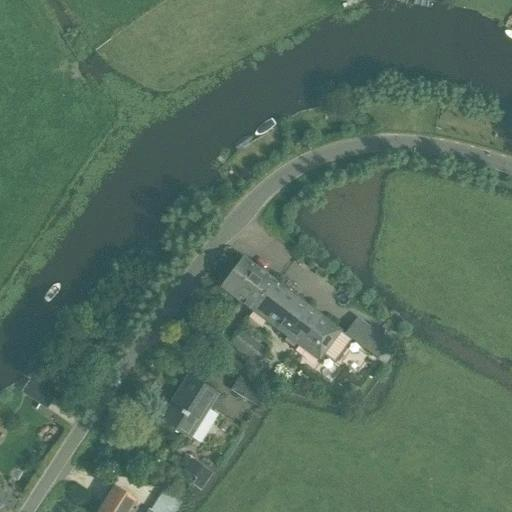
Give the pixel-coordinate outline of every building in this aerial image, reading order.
[(251,312),(273,282),(243,259),(221,289),(251,312)] [(273,282),(251,312),(318,361),(323,355),(334,364),(351,341),(344,336),(339,333),(340,332),(273,282)] [(377,361),(391,343),(357,318),(344,336),(351,341),(377,361)] [(255,363),(256,362),(265,350),(241,331),(231,344),(255,363)] [(241,373),(230,393),(253,405),(256,407),(267,388),(241,373)] [(190,440),(196,430),(216,396),(187,378),(160,422),(190,440)] [(213,475),(194,461),(181,479),(201,493),(213,475)] [(0,511),(10,511),(18,499),(0,489),(0,511)] [(128,511),(135,501),(113,489),(99,511),(128,511)] [(176,511),(182,504),(163,492),(151,511),(148,510),(147,511),(176,511)]
